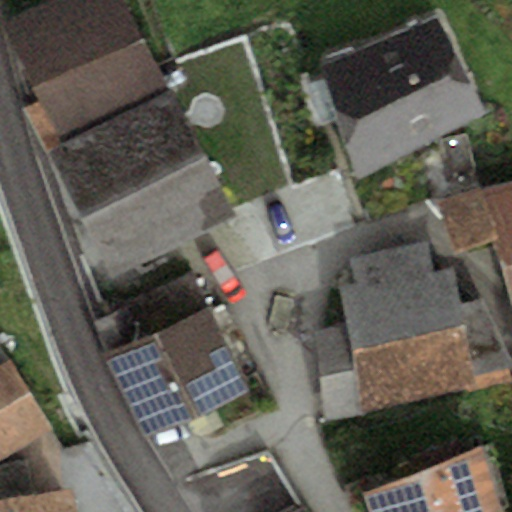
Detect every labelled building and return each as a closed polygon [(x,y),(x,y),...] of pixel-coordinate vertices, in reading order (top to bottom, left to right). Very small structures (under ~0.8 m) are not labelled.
[(60,145),(171,91),(126,0),(43,0),(0,21),(39,102),(24,109),(46,152),(60,145)] [(318,69),(357,180),(484,114),(440,18),(318,69)] [(233,219),(171,91),(60,145),(46,152),(109,279),(233,219)] [(495,243),(511,304),(511,181),(440,201),(455,254),(495,243)] [(453,270),(432,274),(427,244),(350,259),(356,289),(339,292),(346,327),(316,332),(325,421),(362,412),(477,390),(511,382),(511,376),(511,370),(484,298),(460,304),(453,270)] [(108,355),(209,309),(193,272),(91,318),(108,355)] [(108,355),(101,358),(139,443),(248,393),(209,309),(108,355)] [(0,460),(52,427),(0,345),(0,460)] [(502,511),(483,448),(364,495),(369,511),(502,511)] [(0,502),(33,496),(27,464),(0,468),(0,502)] [(0,511),(75,511),(71,489),(33,496),(0,502),(0,511)]
